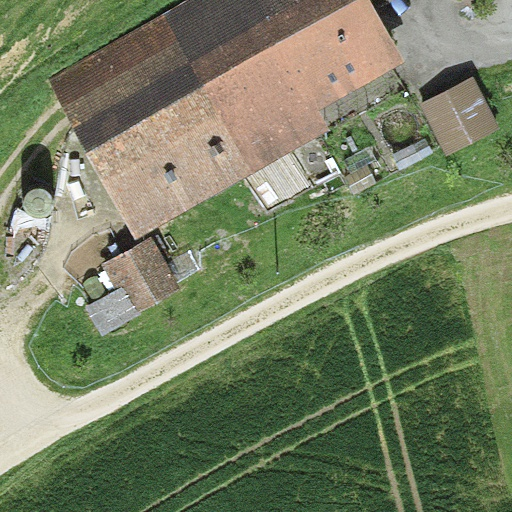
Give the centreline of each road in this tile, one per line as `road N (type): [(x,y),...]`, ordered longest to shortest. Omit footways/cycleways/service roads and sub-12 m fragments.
road 1 (track): [(511,199),(450,219),(0,466)]
road 2 (track): [(49,437),(3,353),(10,323),(47,296),(75,238)]
